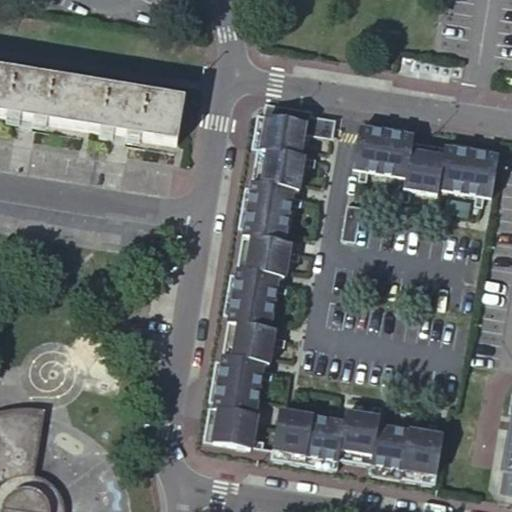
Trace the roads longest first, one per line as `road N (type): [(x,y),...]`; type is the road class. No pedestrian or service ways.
road 1 (unclassified): [(511,123),(225,78)]
road 2 (residential): [(201,213),(167,453),(184,481)]
road 3 (residential): [(201,213),(0,181)]
road 4 (residential): [(184,481),(217,494),(334,511)]
road 5 (residential): [(225,78),(201,213)]
